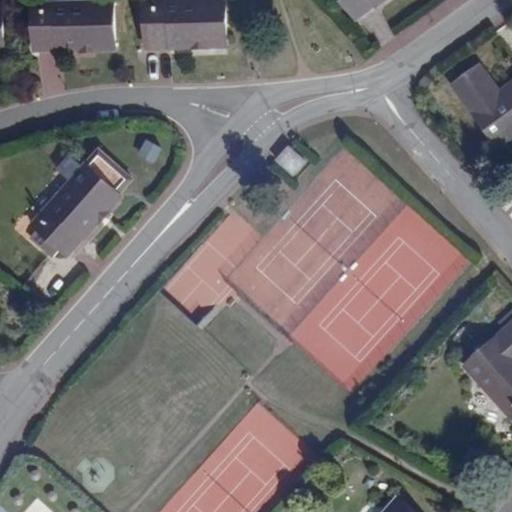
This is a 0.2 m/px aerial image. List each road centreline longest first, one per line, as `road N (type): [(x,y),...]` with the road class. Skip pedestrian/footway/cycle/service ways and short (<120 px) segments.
road 1 (residential): [(386,90),(511,231)]
road 2 (residential): [(140,258),(272,136)]
road 3 (residential): [(17,385),(140,258)]
road 4 (residential): [(150,97),(0,122)]
road 5 (residential): [(399,65),(254,103)]
road 6 (residential): [(210,146),(140,258)]
road 7 (residential): [(272,136),(386,90)]
